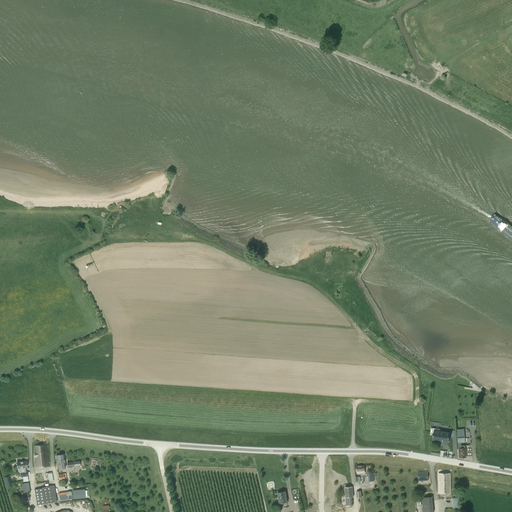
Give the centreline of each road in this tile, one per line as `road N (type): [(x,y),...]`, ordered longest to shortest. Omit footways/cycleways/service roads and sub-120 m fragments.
road 1 (track): [(102,237),(190,236),(321,290),(415,377),(414,405),(357,400),(354,407)]
road 2 (tertiary): [(511,472),(384,451),(159,444)]
road 3 (tertiary): [(0,429),(159,444)]
